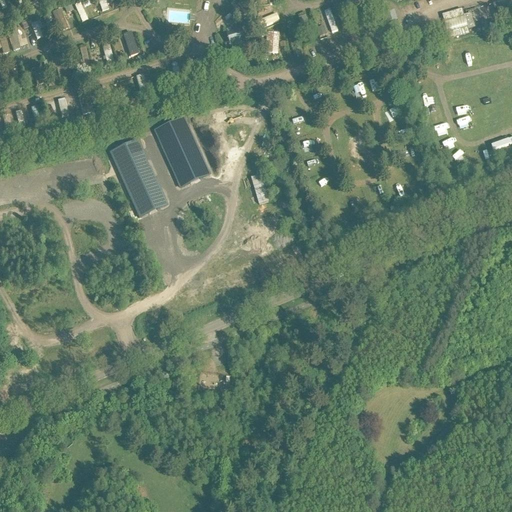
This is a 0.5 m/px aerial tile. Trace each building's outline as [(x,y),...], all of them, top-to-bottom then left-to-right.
[(509,12),(499,15),(500,21),(511,17),(511,0),(510,0),(510,2),(493,7),(494,12),(508,9),(509,12)] [(75,5),(82,22),(88,20),(81,3),(75,5)] [(52,13),(59,31),(68,27),(65,20),(69,18),(65,8),(52,13)] [(320,12),(314,15),(317,21),(323,18),(320,12)] [(476,30),(472,16),(464,18),(462,12),(442,17),(450,42),(454,40),(470,36),(468,32),(476,30)] [(395,13),(383,17),(386,26),(398,22),(395,13)] [(307,16),(300,17),(302,33),(310,32),(307,16)] [(31,24),(37,40),(48,36),(42,20),(31,24)] [(324,26),(318,28),(321,36),(327,34),(324,26)] [(16,30),(8,31),(11,51),(18,50),(16,30)] [(232,49),(247,45),(243,30),(228,34),(232,49)] [(267,53),(280,53),(280,32),(267,32),(267,53)] [(124,37),(125,53),(135,52),(134,36),(124,37)] [(109,41),(101,43),(107,64),(114,62),(109,41)] [(83,69),(90,68),(88,47),(81,48),(83,69)] [(180,67),(173,69),(178,88),(186,86),(185,80),(198,77),(195,64),(188,66),(189,70),(181,72),(180,67)] [(141,78),(145,93),(151,91),(147,76),(141,78)] [(94,93),(98,106),(110,103),(105,89),(94,93)] [(187,121),(158,133),(181,200),(209,188),(187,121)] [(235,141),(246,142),(248,125),(237,124),(235,141)] [(167,172),(137,185),(160,251),(189,239),(167,172)] [(263,223),(250,230),(252,234),(266,228),(263,223)]
